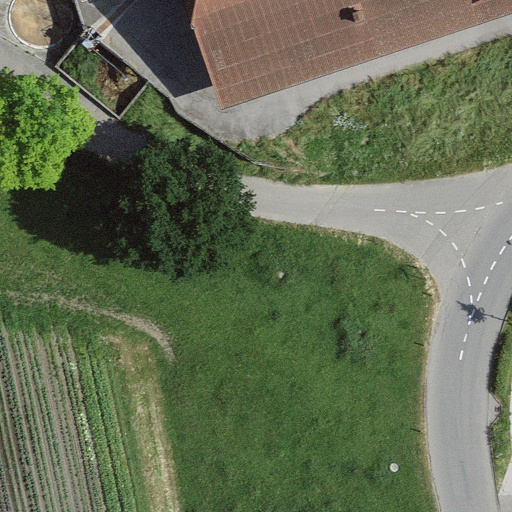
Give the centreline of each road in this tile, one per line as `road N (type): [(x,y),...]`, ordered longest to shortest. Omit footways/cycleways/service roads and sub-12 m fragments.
road 1 (unclassified): [(484,229),(456,403),(472,511)]
road 2 (unclassified): [(338,206),(484,229)]
